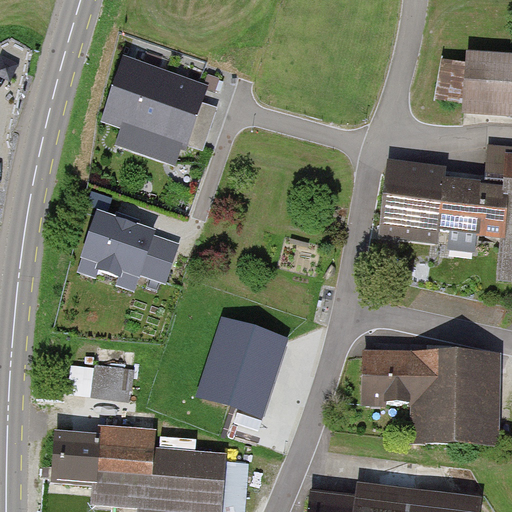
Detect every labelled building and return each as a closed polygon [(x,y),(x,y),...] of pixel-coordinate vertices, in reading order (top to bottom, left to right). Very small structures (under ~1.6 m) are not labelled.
[(124,59),(103,126),(121,132),(116,150),(175,169),(180,152),(186,154),(188,149),(204,154),(218,110),(204,105),(209,87),(124,59)] [(511,62),(458,60),(455,124),(511,126),(511,62)] [(390,164),(381,257),(441,263),(443,242),(502,248),(499,286),(511,287),(511,153),(491,151),(488,186),(448,182),(449,169),(390,164)] [(97,217),(77,273),(136,295),(142,277),(162,285),(176,247),(134,231),(138,223),(118,215),(115,223),(97,217)] [(285,342),(224,322),(200,394),(261,415),(285,342)] [(502,451),(502,358),(365,358),(364,411),(413,411),(412,451),(502,451)] [(74,366),(74,401),(134,402),(135,367),(74,366)] [(100,439),(55,436),(51,489),(94,492),(93,510),(126,511),(226,511),(231,448),(159,443),(160,434),(101,430),(100,439)] [(479,511),(481,500),(357,485),(355,501),(313,496),(311,511),(479,511)]
